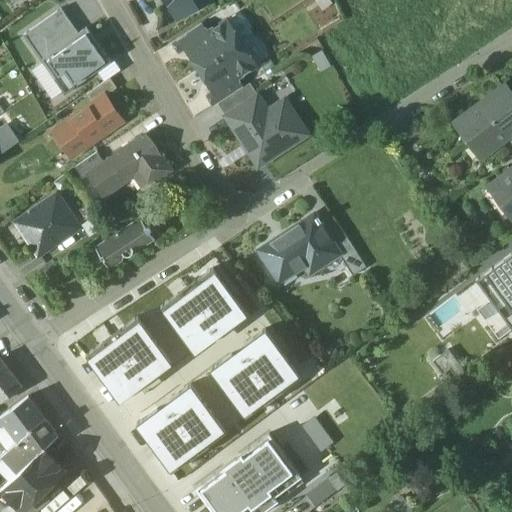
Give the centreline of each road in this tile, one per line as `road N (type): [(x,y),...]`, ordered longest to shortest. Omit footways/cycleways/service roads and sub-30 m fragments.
road 1 (residential): [(233,220),(511,45)]
road 2 (residential): [(233,220),(108,0)]
road 3 (residential): [(33,342),(233,220)]
road 4 (residential): [(33,342),(156,511)]
